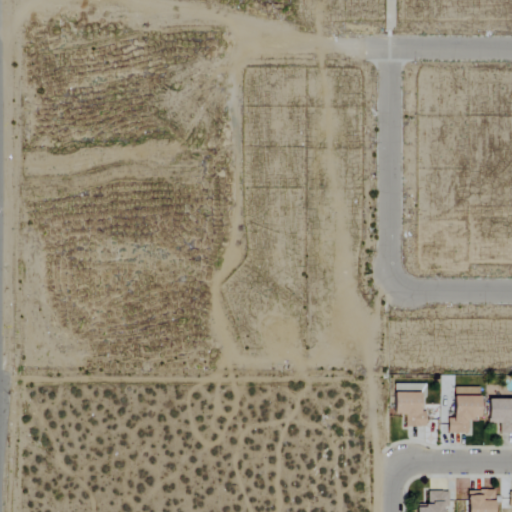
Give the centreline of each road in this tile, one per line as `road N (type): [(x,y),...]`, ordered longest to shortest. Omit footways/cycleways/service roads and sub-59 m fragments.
road 1 (residential): [(390,48),(390,290)]
road 2 (track): [(356,47),(304,45),(243,21),(127,0)]
road 3 (residential): [(511,48),(356,47)]
road 4 (residential): [(511,291),(390,290)]
